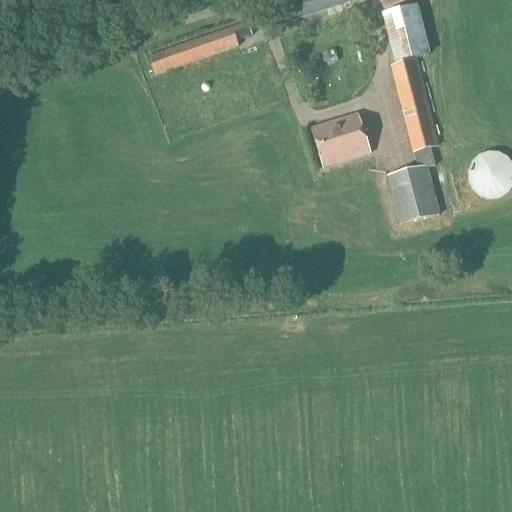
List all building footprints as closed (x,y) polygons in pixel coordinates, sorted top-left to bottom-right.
[(279,24),(350,1),(349,0),(289,0),(273,5),(279,24)] [(381,0),(384,8),(408,0),(381,0)] [(428,148),(438,146),(416,60),(427,58),(415,12),(384,20),(396,66),(390,67),(412,153),(416,168),(431,164),(428,148)] [(155,77),(237,49),(234,42),(251,37),(246,24),(148,58),(155,77)] [(336,49),(323,53),(327,67),(339,60),(336,49)] [(324,170),(370,156),(357,116),(312,130),(324,170)] [(471,164),(467,173),(468,183),(472,192),(479,199),(489,201),(499,200),(508,196),(511,189),(511,166),(507,159),(498,155),(489,154),(479,157),(471,164)] [(402,224),(439,214),(427,169),(389,179),(402,224)]
